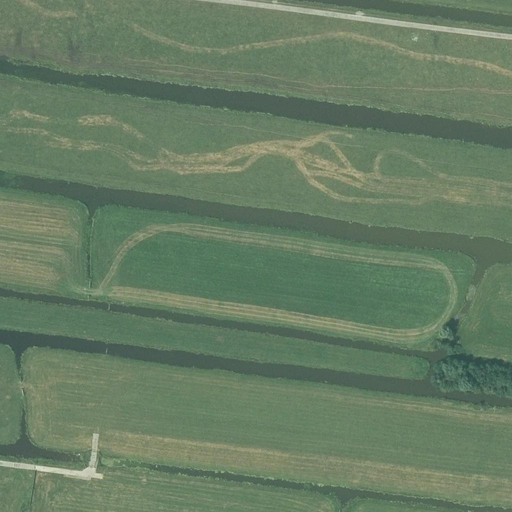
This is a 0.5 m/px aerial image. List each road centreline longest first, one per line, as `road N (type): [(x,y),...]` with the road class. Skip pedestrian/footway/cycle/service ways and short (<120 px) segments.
road 1 (track): [(201,0),(511,37)]
road 2 (track): [(0,463),(87,473),(95,434)]
